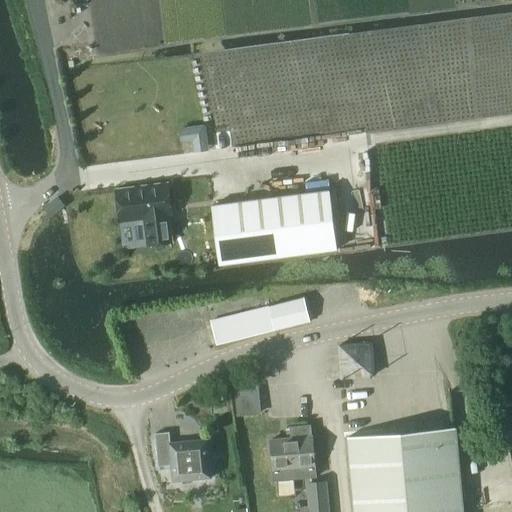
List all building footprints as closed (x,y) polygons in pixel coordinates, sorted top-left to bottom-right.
[(177,239),(203,236),(199,210),(202,209),(198,176),(146,183),(150,216),(174,213),(177,239)] [(329,190),(211,205),(218,265),(337,249),(329,190)] [(210,321),(216,344),(310,319),(304,296),(210,321)] [(341,378),(374,375),(371,342),(338,345),(341,378)] [(290,438),(270,440),(273,470),(274,480),(315,477),(314,466),(311,436),(310,425),(289,427),(290,438)] [(414,430),(347,436),(354,511),(462,511),(461,499),(455,427),(414,430)] [(170,442),(169,431),(155,433),(158,465),(171,464),(172,481),(211,477),(207,439),(170,442)] [(324,482),(308,483),(309,500),(326,499),(324,482)]
